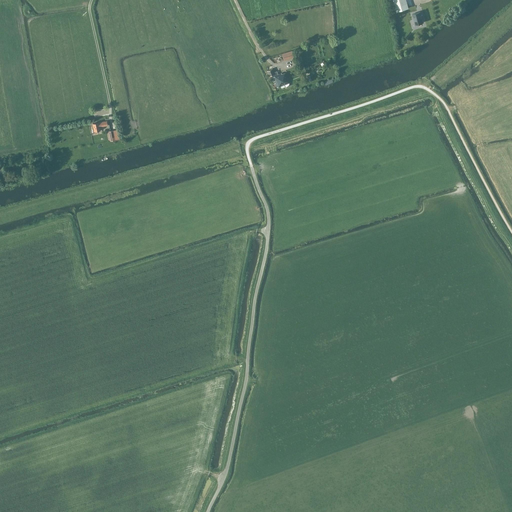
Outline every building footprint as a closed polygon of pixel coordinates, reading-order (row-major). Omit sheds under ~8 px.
[(390,0),(396,12),(409,8),(406,0),(390,0)] [(412,14),(415,25),(424,23),(421,12),(412,14)] [(291,51),(282,54),(284,60),(294,58),(291,51)] [(272,69),(267,71),(270,79),(273,78),(277,88),(289,83),(285,73),(281,74),(281,73),(278,74),(277,71),(274,72),(272,69)] [(99,127),(108,126),(107,121),(92,123),(93,132),(99,131),(99,127)] [(117,130),(107,131),(109,141),(119,139),(117,130)]
